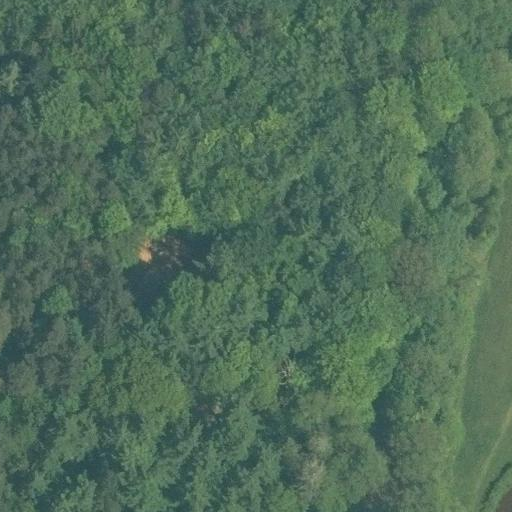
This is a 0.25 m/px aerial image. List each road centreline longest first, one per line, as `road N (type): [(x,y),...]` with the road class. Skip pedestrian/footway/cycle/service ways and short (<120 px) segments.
road 1 (unclassified): [(374,511),(423,0)]
road 2 (track): [(157,0),(0,18)]
